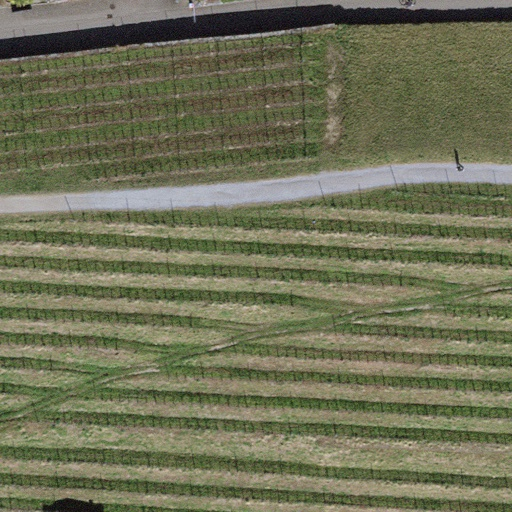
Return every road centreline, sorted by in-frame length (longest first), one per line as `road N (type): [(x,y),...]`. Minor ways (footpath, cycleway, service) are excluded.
road 1 (track): [(0,202),(343,188),(461,174),(511,178)]
road 2 (residential): [(0,35),(511,2)]
